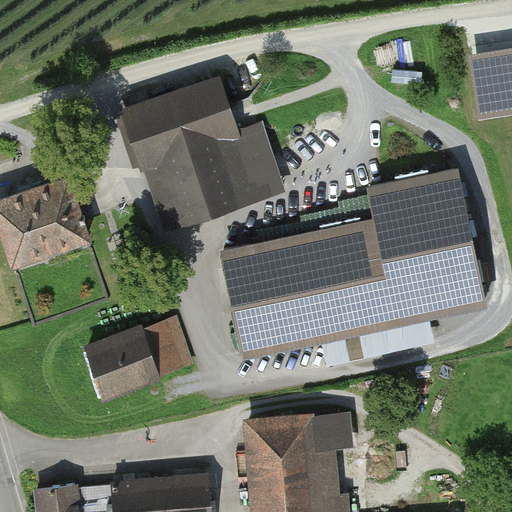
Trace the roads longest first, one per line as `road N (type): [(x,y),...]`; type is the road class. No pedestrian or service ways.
road 1 (track): [(511,6),(313,37)]
road 2 (unknown): [(0,124),(93,176),(116,207)]
